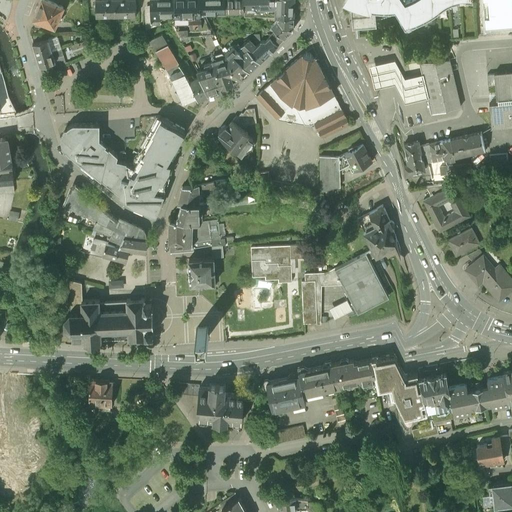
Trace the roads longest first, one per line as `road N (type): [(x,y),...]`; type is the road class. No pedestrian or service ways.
road 1 (primary): [(0,380),(203,388),(407,351)]
road 2 (residential): [(250,480),(491,425)]
road 3 (unclassified): [(371,147),(469,120),(454,48),(511,43)]
road 4 (residential): [(325,43),(295,54),(196,154)]
road 5 (residential): [(164,252),(129,236),(56,179),(41,144)]
road 6 (residential): [(196,154),(155,134),(41,144)]
road 7 (residential): [(39,139),(15,43),(23,15),(40,3)]
